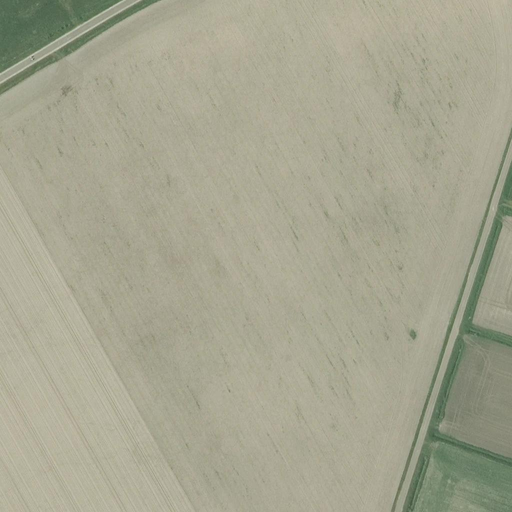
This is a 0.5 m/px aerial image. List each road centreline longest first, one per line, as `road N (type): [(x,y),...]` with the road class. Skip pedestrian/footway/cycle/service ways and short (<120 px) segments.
road 1 (unclassified): [(394,511),(511,147)]
road 2 (unclassified): [(0,79),(133,0)]
